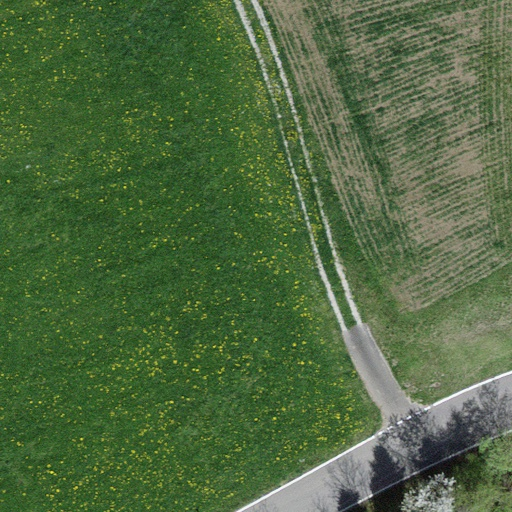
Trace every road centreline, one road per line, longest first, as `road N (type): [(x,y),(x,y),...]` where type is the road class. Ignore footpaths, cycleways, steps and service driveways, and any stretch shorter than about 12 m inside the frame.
road 1 (track): [(249,0),(350,322),(416,437)]
road 2 (tertiary): [(286,511),(416,437),(511,399)]
